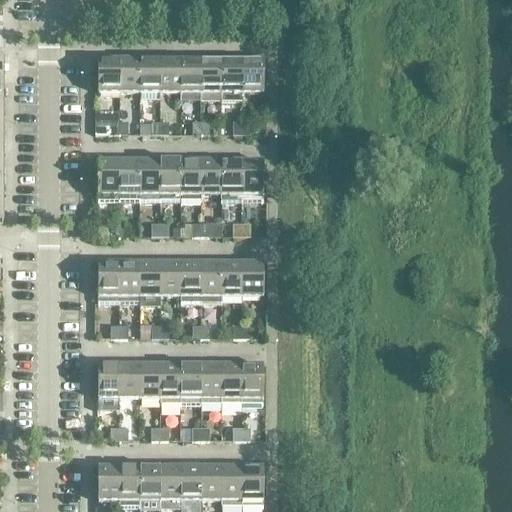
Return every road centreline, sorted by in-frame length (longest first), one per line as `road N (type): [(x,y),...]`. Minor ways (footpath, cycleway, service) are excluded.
road 1 (residential): [(47,511),(38,0)]
road 2 (unknown): [(42,137),(273,122)]
road 3 (unknown): [(46,242),(272,241)]
road 4 (unknown): [(47,332),(272,334)]
road 5 (unknown): [(48,456),(272,455)]
